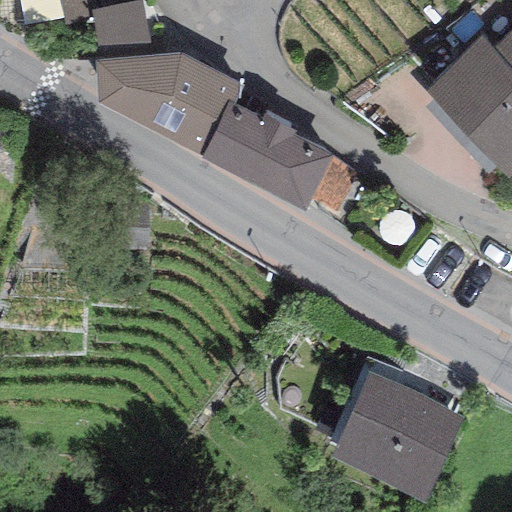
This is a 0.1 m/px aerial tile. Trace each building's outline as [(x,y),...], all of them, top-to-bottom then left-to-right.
[(65,0),(67,15),(93,11),(91,0),(65,0)] [(144,0),(91,0),(93,11),(97,32),(149,28),(144,0)] [(482,20),(424,75),(509,158),(511,154),(511,15),(496,30),(482,20)] [(228,84),(237,67),(178,36),(94,40),(98,78),(199,134),(228,84)] [(260,101),(228,84),(199,134),(304,189),(331,139),(291,118),(294,111),(264,94),(260,101)] [(19,111),(0,108),(0,172),(11,174),(19,111)] [(149,198),(60,196),(59,234),(148,237),(149,198)] [(457,397),(361,360),(333,431),(428,469),(457,397)]
